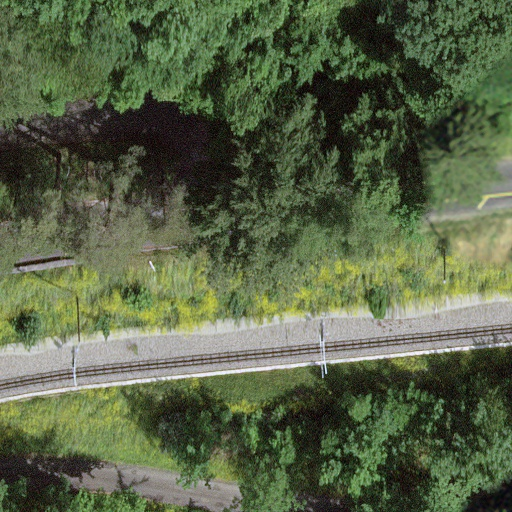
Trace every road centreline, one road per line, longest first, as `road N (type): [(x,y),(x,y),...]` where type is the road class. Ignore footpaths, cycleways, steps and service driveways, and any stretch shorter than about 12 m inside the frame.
road 1 (tertiary): [(511,178),(0,235)]
road 2 (unclassified): [(0,477),(77,477),(257,511)]
